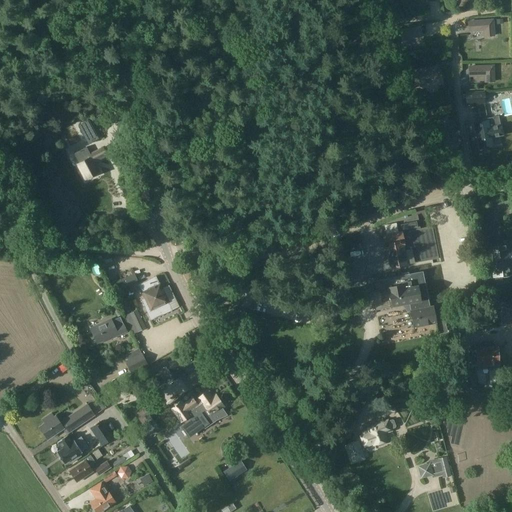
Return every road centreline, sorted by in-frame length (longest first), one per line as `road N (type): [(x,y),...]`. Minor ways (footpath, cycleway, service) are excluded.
road 1 (track): [(166,253),(277,257),(446,195),(511,183)]
road 2 (residential): [(25,246),(66,336),(182,511)]
road 3 (tertiary): [(327,511),(166,253)]
road 4 (tertiary): [(166,253),(119,0)]
road 5 (unknown): [(452,20),(462,192)]
road 6 (unclassified): [(25,246),(166,253)]
